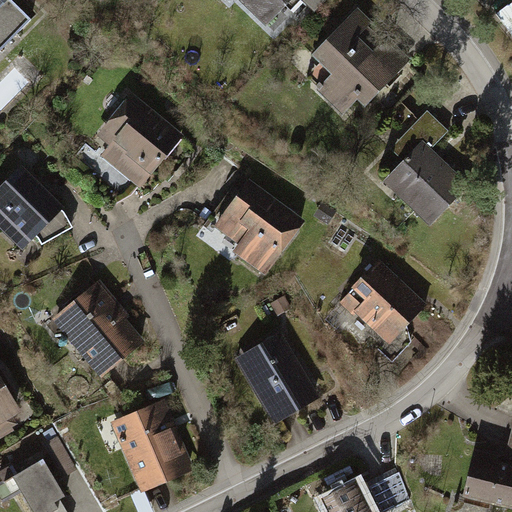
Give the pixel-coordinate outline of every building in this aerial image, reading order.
[(12,0),(0,0),(0,60),(37,24),(12,0)] [(224,0),(261,37),(298,0),(224,0)] [(407,61),(357,11),(294,73),(344,123),(368,99),(383,114),(406,91),(391,76),(407,61)] [(193,134),(133,89),(95,139),(109,150),(104,157),(149,191),(193,134)] [(448,134),(426,112),(387,152),(400,164),(378,187),(425,233),(467,190),(429,153),(448,134)] [(69,209),(24,166),(0,191),(0,234),(3,232),(26,254),(69,209)] [(312,221),(254,177),(212,233),(238,253),(235,258),(266,282),(312,221)] [(435,308),(382,260),(340,306),(400,361),(422,337),(415,331),(435,308)] [(152,343),(103,284),(54,324),(103,383),(152,343)] [(289,332),(236,362),(275,431),(328,401),(289,332)] [(0,436),(28,419),(0,373),(0,436)] [(169,402),(110,429),(143,501),(202,474),(169,402)] [(495,456),(469,449),(455,503),(488,511),(511,511),(511,418),(499,467),(493,465),(495,456)] [(1,476),(7,485),(0,489),(0,493),(5,502),(16,496),(25,511),(69,511),(65,503),(69,501),(47,462),(20,478),(14,468),(1,476)] [(362,480),(313,502),(317,511),(382,511),(410,499),(396,469),(364,484),(362,480)]
